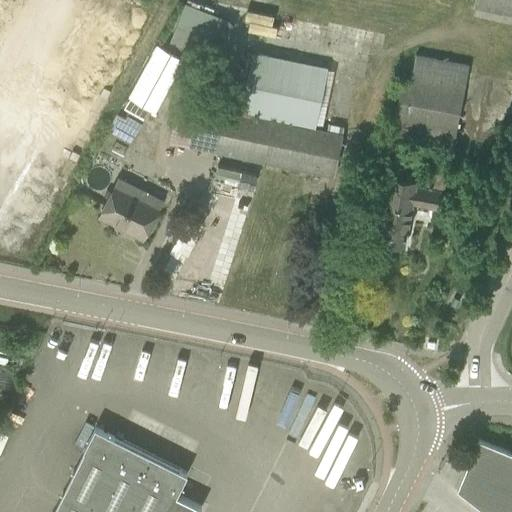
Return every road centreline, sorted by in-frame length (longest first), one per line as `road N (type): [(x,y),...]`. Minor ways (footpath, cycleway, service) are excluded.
road 1 (tertiary): [(417,414),(400,384),(370,364),(0,289)]
road 2 (unclassified): [(480,403),(479,336),(511,279)]
